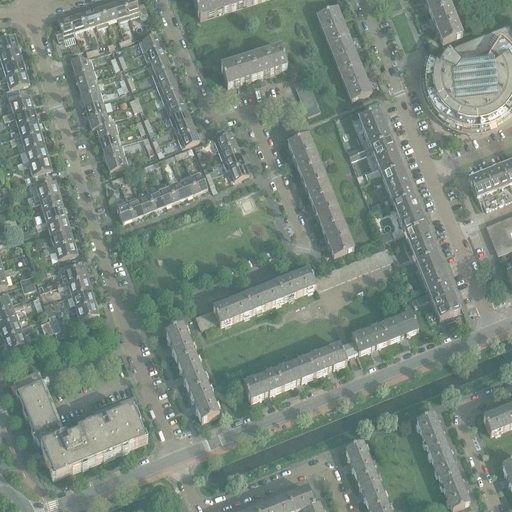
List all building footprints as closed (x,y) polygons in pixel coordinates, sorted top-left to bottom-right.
[(134,0),(124,4),(129,22),(139,19),(141,23),(149,21),(148,16),(143,5),(137,7),(134,0)] [(200,23),(231,13),(226,0),(200,0),(193,2),(200,23)] [(226,0),(231,13),(260,4),(258,0),(226,0)] [(447,0),(423,0),(431,18),(451,9),(447,0)] [(113,7),(118,22),(119,25),(129,22),(124,4),(113,7)] [(118,22),(113,7),(102,11),(107,26),(118,22)] [(431,18),(435,30),(442,46),(462,38),(451,9),(431,18)] [(348,39),(344,27),(337,10),(317,18),(328,47),(348,39)] [(91,14),(96,29),(97,32),(108,29),(107,26),(102,11),(91,14)] [(96,29),(91,14),(80,18),(85,33),(96,29)] [(85,33),(80,18),(69,21),(74,36),(85,33)] [(69,21),(58,25),(60,32),(54,34),(58,45),(75,39),(74,36),(69,21)] [(494,134),(499,132),(496,127),(503,123),(505,126),(508,123),(511,120),(511,119),(511,27),(458,49),(455,50),(452,52),(450,54),(447,57),(445,59),(443,62),(441,65),(439,68),(425,61),(423,65),(421,70),(420,74),(420,79),(420,84),(420,88),(420,93),(421,97),(423,102),(424,106),(426,110),(429,114),(432,118),(435,121),(438,125),(442,127),(445,130),(448,132),(449,132),(454,134),(458,136),(463,137),(467,138),(472,138),(476,138),(481,137),(486,137),(490,135),(494,134)] [(143,56),(161,49),(157,38),(139,45),(143,56)] [(0,56),(18,51),(14,39),(0,43),(0,56)] [(340,76),(360,68),(348,39),(328,47),(340,76)] [(161,49),(143,56),(148,67),(165,60),(161,49)] [(0,70),(22,64),(18,51),(0,56),(0,62),(2,69),(0,69),(0,70)] [(257,82),(287,72),(281,51),(250,61),(257,82)] [(75,78),(94,73),(90,61),(83,64),(81,58),(70,61),(75,78)] [(165,60),(148,67),(152,78),(170,70),(165,60)] [(227,91),(257,82),(250,61),(220,70),(227,91)] [(0,83),(25,76),(22,64),(0,70),(2,70),(5,79),(0,80),(0,83)] [(360,68),(340,76),(351,104),(372,96),(360,68)] [(170,70),(152,78),(156,88),(174,81),(170,70)] [(94,73),(75,78),(79,89),(97,84),(94,73)] [(25,76),(0,83),(0,86),(7,84),(9,94),(5,95),(7,101),(20,97),(18,91),(29,88),(25,76)] [(174,81),(156,88),(160,99),(178,91),(174,81)] [(295,93),(308,88),(306,82),(293,87),(293,88),(295,88),(296,91),(295,92),(295,93)] [(97,84),(79,89),(82,100),(100,95),(97,84)] [(308,88),(295,93),(297,93),(298,96),(297,97),(297,98),(310,93),(308,88)] [(178,91),(160,99),(165,109),(182,102),(178,91)] [(310,93),(297,98),(298,99),(299,99),(300,102),(299,102),(299,103),(312,98),(310,93)] [(100,95),(82,100),(85,111),(103,106),(100,95)] [(4,122),(34,113),(30,100),(21,103),(20,97),(7,101),(9,107),(10,107),(13,116),(3,119),(4,122)] [(312,98),(299,103),(300,104),(301,103),(303,107),(301,108),(302,109),(315,104),(312,98)] [(182,102),(165,109),(169,120),(187,113),(182,102)] [(315,104),(302,109),(302,110),(303,109),(305,112),(304,113),(304,114),(317,109),(315,104)] [(103,106),(85,111),(88,122),(106,117),(103,106)] [(367,108),(361,110),(365,120),(371,117),(367,108)] [(317,109),(304,114),(304,115),(305,115),(307,119),(306,120),(307,121),(319,115),(317,109)] [(14,132),(37,125),(34,113),(4,122),(4,125),(15,122),(18,131),(13,132),(14,132)] [(187,113),(169,120),(173,130),(191,123),(187,113)] [(370,152),(391,144),(379,114),(371,117),(365,120),(358,122),(370,152)] [(88,122),(89,122),(92,133),(115,126),(115,125),(109,127),(106,117),(88,122)] [(191,123),(173,130),(177,141),(195,134),(191,123)] [(37,125),(14,132),(18,131),(20,140),(10,143),(11,146),(41,137),(37,125)] [(115,126),(92,133),(97,132),(100,142),(119,137),(115,126)] [(182,152),(200,145),(195,134),(177,141),(182,152)] [(218,154),(236,147),(232,136),(214,143),(218,154)] [(21,156),(44,149),(41,137),(11,146),(12,149),(22,146),(25,155),(21,156)] [(119,137),(100,142),(103,153),(122,148),(119,137)] [(299,176),(319,168),(308,139),(287,147),(299,176)] [(381,180),(381,181),(402,172),(391,144),(370,152),(378,172),(381,180)] [(236,147),(218,154),(222,165),(240,158),(236,147)] [(122,148),(103,153),(106,164),(125,159),(122,148)] [(18,171),(48,161),(44,149),(21,156),(25,155),(28,164),(17,167),(18,171)] [(360,163),(369,160),(366,153),(358,156),(360,163)] [(240,158),(222,165),(227,175),(244,168),(240,158)] [(125,159),(106,164),(110,175),(128,170),(125,159)] [(48,161),(18,171),(19,173),(29,170),(32,180),(24,182),(26,188),(33,186),(45,182),(43,176),(52,174),(48,161)] [(511,190),(511,174),(510,169),(509,166),(501,170),(509,191),(511,190)] [(249,179),(244,168),(227,175),(231,186),(243,181),(249,179)] [(331,196),(319,168),(299,176),(311,204),(331,196)] [(493,173),(494,176),(501,194),(505,193),(509,191),(501,170),(493,173)] [(381,180),(378,172),(366,176),(369,185),(381,180)] [(381,181),(393,209),(413,200),(402,172),(381,181)] [(501,194),(494,176),(493,173),(485,176),(493,197),(499,195),(501,194)] [(190,179),(197,197),(208,192),(201,175),(190,179)] [(493,197),(485,176),(469,183),(476,202),(480,200),(482,206),(486,205),(489,204),(492,202),(495,201),(493,197)] [(181,187),(186,201),(197,197),(190,179),(189,179),(190,183),(181,187)] [(29,207),(59,198),(55,185),(47,188),(45,182),(33,186),(34,191),(36,191),(38,198),(28,201),(29,207)] [(169,187),(176,205),(186,201),(181,187),(179,183),(169,187)] [(158,192),(159,195),(165,209),(176,205),(169,187),(158,192)] [(159,195),(158,192),(147,196),(155,214),(165,209),(159,195)] [(504,207),(510,205),(505,193),(501,194),(499,195),(504,207)] [(498,210),(504,207),(499,195),(493,197),(495,201),(498,210)] [(137,200),(144,218),(155,214),(147,196),(137,200)] [(342,225),(331,196),(311,204),(322,233),(342,225)] [(126,204),(133,222),(144,218),(137,200),(135,201),(134,197),(126,200),(127,204),(126,204)] [(59,198),(29,207),(30,209),(40,206),(43,216),(63,210),(59,198)] [(393,209),(405,238),(425,229),(413,200),(393,209)] [(133,222),(126,204),(115,209),(117,213),(122,227),(133,222)] [(371,208),(374,215),(385,211),(382,204),(371,208)] [(36,231),(66,222),(63,210),(43,216),(46,225),(36,228),(36,231)] [(16,228),(14,221),(2,225),(4,231),(16,228)] [(66,222),(36,231),(37,234),(48,231),(50,240),(70,234),(66,222)] [(511,222),(488,232),(499,259),(511,254),(511,222)] [(342,225),(322,233),(334,262),(354,254),(342,225)] [(18,234),(16,228),(4,231),(6,237),(18,234)] [(405,238),(416,266),(437,258),(425,229),(405,238)] [(30,240),(28,233),(22,235),(24,242),(30,240)] [(44,256),(74,246),(70,234),(50,240),(53,249),(43,252),(44,256)] [(393,241),(390,234),(379,238),(382,246),(393,241)] [(391,250),(388,244),(381,247),(384,252),(387,251),(387,252),(391,250)] [(58,271),(71,267),(69,261),(77,259),(74,246),(44,256),(45,258),(55,255),(58,264),(57,265),(58,271)] [(386,267),(392,265),(387,252),(387,251),(384,252),(381,254),(386,267)] [(375,256),(381,269),(386,267),(381,254),(375,256)] [(381,269),(375,256),(369,258),(375,272),(381,269)] [(364,261),(369,274),(375,272),(369,258),(364,261)] [(416,266),(428,295),(448,287),(437,258),(416,266)] [(369,274),(364,261),(358,263),(363,276),(369,274)] [(363,276),(358,263),(353,265),(358,278),(363,276)] [(4,264),(0,264),(0,277),(15,274),(14,271),(3,274),(0,265),(4,264)] [(358,278),(353,265),(347,268),(352,281),(358,278)] [(57,291),(87,282),(84,269),(73,273),(71,267),(58,271),(60,277),(64,276),(67,285),(56,288),(57,291)] [(352,281),(347,268),(341,270),(346,283),(352,281)] [(41,276),(39,269),(32,271),(34,278),(41,276)] [(346,283),(341,270),(335,273),(340,285),(346,283)] [(340,285),(335,273),(329,275),(334,288),(340,285)] [(15,274),(0,277),(0,291),(7,289),(4,280),(15,277),(15,274)] [(284,304),(316,292),(316,291),(312,282),(309,274),(277,287),(284,304)] [(334,288),(329,275),(323,277),(328,290),(334,288)] [(328,290),(323,277),(317,280),(323,292),(328,290)] [(34,286),(32,280),(20,284),(22,290),(34,286)] [(323,292),(317,280),(312,282),(316,291),(316,292),(317,294),(323,292)] [(87,282),(57,291),(58,294),(69,291),(72,300),(91,294),(87,282)] [(36,293),(34,286),(22,290),(24,297),(36,293)] [(284,304),(277,287),(245,300),(252,317),(284,304)] [(448,287),(428,295),(428,296),(431,303),(439,324),(460,316),(448,287)] [(64,315),(95,306),(91,294),(72,300),(74,309),(63,312),(64,315)] [(428,296),(423,298),(425,305),(431,303),(428,296)] [(0,316),(22,307),(21,304),(11,309),(7,300),(3,301),(0,302),(0,316)] [(252,317),(245,300),(213,312),(213,314),(219,327),(220,330),(252,317)] [(95,306),(64,315),(65,318),(76,315),(79,324),(98,318),(95,306)] [(22,307),(0,316),(0,330),(21,322),(17,323),(13,314),(24,310),(22,307)] [(55,318),(52,312),(51,313),(46,315),(48,321),(54,318),(55,318)] [(219,327),(213,314),(208,317),(213,329),(219,327)] [(202,319),(207,331),(213,329),(208,317),(202,319)] [(381,329),(388,347),(418,334),(411,317),(381,329)] [(48,321),(54,336),(60,333),(54,318),(48,321)] [(196,321),(196,322),(201,334),(207,331),(202,319),(196,321)] [(454,320),(445,323),(448,330),(452,329),(457,327),(454,320)] [(0,334),(3,343),(32,331),(31,329),(20,333),(17,324),(21,322),(0,330),(0,334)] [(51,337),(47,325),(41,328),(45,339),(51,337)] [(195,359),(183,329),(165,336),(177,366),(195,359)] [(346,349),(340,352),(345,363),(351,360),(358,358),(388,347),(381,329),(351,341),(353,346),(346,349)] [(32,331),(3,343),(8,355),(26,347),(23,338),(33,334),(32,331)] [(345,363),(340,352),(340,350),(307,363),(314,380),(347,367),(345,363)] [(207,389),(195,359),(177,366),(189,396),(207,389)] [(275,375),(282,393),(314,380),(307,363),(275,375)] [(282,393),(275,375),(243,388),(250,406),(282,393)] [(14,386),(38,445),(40,450),(42,450),(55,483),(73,475),(82,471),(87,469),(103,463),(103,462),(108,460),(108,461),(109,461),(109,460),(113,458),(114,459),(127,453),(128,453),(146,446),(145,445),(143,441),(138,428),(136,424),(137,423),(136,422),(135,422),(132,414),(133,414),(133,413),(114,420),(105,424),(106,427),(103,428),(101,425),(93,429),(93,430),(87,432),(87,431),(67,439),(62,441),(59,432),(58,433),(56,428),(57,427),(51,411),(49,412),(47,407),(49,406),(42,390),(41,390),(39,385),(40,385),(36,376),(15,384),(16,385),(14,386)] [(207,389),(189,396),(201,426),(219,419),(207,389)] [(134,399),(93,416),(95,421),(136,404),(134,399)] [(511,430),(511,409),(483,422),(490,439),(511,430)] [(428,455),(446,448),(434,418),(416,425),(428,455)] [(357,484),(374,477),(362,446),(345,453),(357,484)] [(428,455),(440,484),(458,477),(446,448),(428,455)] [(511,494),(511,464),(502,468),(511,494)] [(371,511),(386,506),(374,477),(357,484),(368,511),(371,511)] [(458,477),(440,484),(451,511),(457,511),(470,507),(458,477)] [(308,511),(314,510),(307,493),(287,501),(291,511),(308,511)] [(291,511),(287,501),(258,511),(291,511)]
